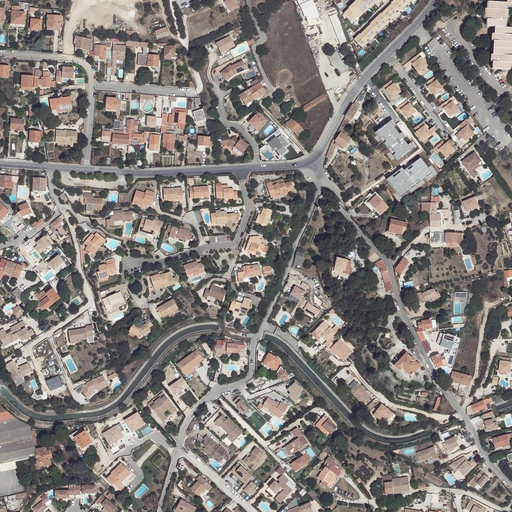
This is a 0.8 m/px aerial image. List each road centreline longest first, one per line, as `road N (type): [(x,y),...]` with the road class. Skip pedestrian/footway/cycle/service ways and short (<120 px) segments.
road 1 (residential): [(511,485),(441,388),(401,309),(389,265),(321,175)]
road 2 (residential): [(321,175),(253,340),(248,377),(188,418),(179,450)]
road 3 (residential): [(85,169),(146,174),(312,160)]
road 4 (residential): [(312,160),(356,86),(435,0)]
road 5 (unknown): [(59,207),(73,226),(91,303),(10,360)]
